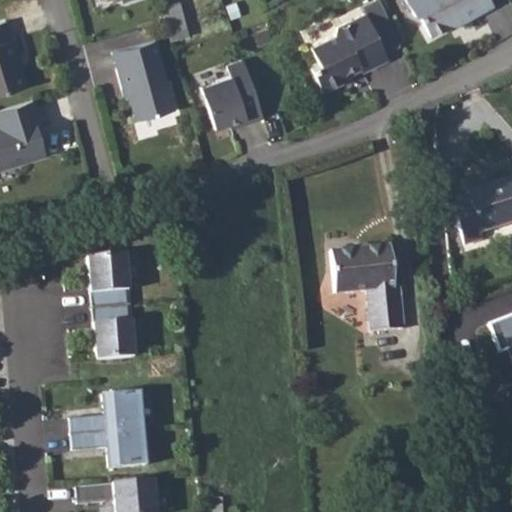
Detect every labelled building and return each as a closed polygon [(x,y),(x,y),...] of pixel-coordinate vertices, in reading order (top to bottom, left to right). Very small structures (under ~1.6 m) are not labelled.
[(407,0),(405,1),(414,17),(419,19),(430,39),(448,29),(460,22),(463,26),(494,9),(489,1),(488,0),(407,0)] [(176,3),(159,8),(159,9),(168,42),(186,37),(176,3)] [(331,38),(308,50),(316,67),(309,71),(321,95),(345,83),(342,76),(357,68),(361,75),(386,62),(362,15),(334,30),(331,38)] [(5,28),(0,29),(0,101),(23,94),(18,78),(15,65),(18,65),(13,46),(10,46),(5,28)] [(152,40),(109,52),(120,90),(124,89),(133,120),(173,109),(152,40)] [(201,86),(216,129),(241,121),(246,126),(266,119),(245,58),(228,64),(232,76),(201,86)] [(32,112),(0,121),(0,179),(43,168),(35,136),(39,135),(32,112)] [(468,194),(450,200),(465,245),(482,240),(480,232),(511,221),(511,177),(467,191),(468,194)] [(369,333),(402,329),(398,286),(394,287),(390,245),(329,252),(334,295),(366,291),(369,333)] [(87,252),(90,291),(128,288),(125,249),(87,252)] [(128,288),(90,291),(93,323),(131,320),(128,288)] [(507,349),(511,362),(511,315),(492,323),(503,351),(507,349)] [(131,320),(93,323),(96,358),(134,355),(131,320)] [(140,395),(105,397),(106,413),(68,416),(71,451),(107,448),(108,469),(146,467),(140,395)] [(151,511),(150,480),(76,485),(78,502),(113,500),(114,511),(151,511)]
